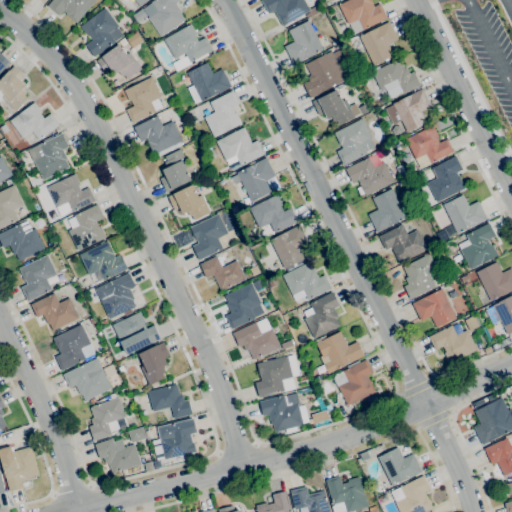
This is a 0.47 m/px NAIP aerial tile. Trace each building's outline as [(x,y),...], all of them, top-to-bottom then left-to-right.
[(96,0),(76,23),(63,11),(58,16),(47,6),(52,0),(96,0)] [(160,37),(147,18),(149,17),(143,9),(152,3),(151,2),(154,0),(181,0),(175,4),(181,12),(179,14),(184,20),(160,37)] [(285,29),(283,26),(282,27),(275,14),(276,14),(274,11),(268,14),(260,1),(261,0),(302,0),(306,6),(315,0),(317,0),(323,10),(304,20),(302,16),(308,13),(307,12),(293,20),(295,23),(285,29)] [(354,34),(348,24),(348,25),(338,5),(348,0),(370,0),(373,4),(372,4),(373,7),(380,4),(386,18),(354,34)] [(93,57),(85,46),(92,40),(88,35),(86,36),(80,27),(105,8),(117,26),(116,27),(123,35),(93,57)] [(137,23),(132,16),(141,9),(146,16),(137,23)] [(293,65),(284,47),(293,42),(288,31),(308,21),(323,49),(293,65)] [(373,66),(358,37),(389,22),(397,39),(387,44),(393,56),(373,66)] [(176,72),(172,64),(186,56),(184,53),(174,59),(163,39),(190,24),(196,35),(194,36),(197,42),(205,37),(212,50),(207,53),(208,55),(195,62),(194,60),(191,62),(191,64),(176,72)] [(125,81),(118,72),(114,75),(110,70),(105,73),(96,61),(119,44),(126,55),(129,53),(141,70),(125,81)] [(336,62),(332,54),(340,50),(344,58),(336,62)] [(0,74),(0,52),(11,63),(0,74)] [(310,98),(303,84),(312,79),(305,64),(325,54),(331,65),(337,62),(346,80),(310,98)] [(390,98),(385,89),(381,91),(371,73),(373,71),(372,69),(378,66),(379,68),(399,58),(404,69),(406,68),(409,74),(413,72),(420,85),(403,94),(402,92),(390,98)] [(194,103),(187,88),(192,86),(186,73),(206,63),(211,74),(222,69),(230,87),(201,102),(200,101),(194,103)] [(15,111),(2,98),(0,100),(0,79),(13,66),(24,76),(20,81),(24,85),(21,89),(26,94),(23,96),(26,99),(15,111)] [(367,81),(364,74),(369,72),(372,78),(367,81)] [(132,124),(125,110),(133,106),(131,100),(128,101),(123,90),(152,76),(161,97),(157,99),(161,107),(154,111),(155,112),(132,124)] [(406,132),(401,121),(392,125),(384,109),(393,104),(392,104),(422,89),(431,107),(421,112),(426,122),(406,132)] [(338,125),(336,121),(334,122),(331,117),(326,119),(324,113),(318,116),(311,102),(336,90),(342,101),(345,99),(349,107),(355,104),(359,114),(354,116),(354,118),(338,125)] [(213,138),(203,118),(214,112),(209,102),(232,91),(239,104),(231,108),(234,114),(235,113),(241,123),(213,138)] [(30,147),(23,138),(22,139),(9,121),(34,102),(41,112),(39,113),(43,119),(51,113),(59,125),(30,147)] [(362,115),(358,108),(364,105),(368,112),(362,115)] [(153,154),(146,139),(140,142),(133,127),(157,116),(162,126),(171,122),(181,141),(153,154)] [(343,166),(336,152),(341,149),(334,133),(362,119),(371,138),(361,143),(366,154),(343,166)] [(3,133),(0,129),(0,127),(4,124),(8,130),(3,133)] [(419,169),(405,139),(432,126),(438,136),(436,137),(438,143),(446,139),(453,152),(419,169)] [(230,169),(226,160),(225,161),(215,141),(243,127),(250,140),(249,140),(251,143),(257,140),(264,154),(240,166),(239,165),(230,169)] [(43,182),(33,161),(32,161),(27,150),(38,144),(39,145),(61,134),(68,147),(62,150),(67,159),(65,160),(68,167),(61,171),(62,173),(58,175),(57,173),(49,177),(50,179),(43,182)] [(209,160),(203,147),(207,145),(212,154),(213,153),(215,157),(209,160)] [(166,193),(159,179),(164,176),(162,170),(166,168),(164,163),(166,162),(164,157),(180,149),(188,167),(185,169),(191,181),(166,193)] [(0,182),(0,156),(12,175),(9,177),(12,183),(8,186),(4,180),(0,182)] [(436,202),(426,183),(427,183),(422,172),(455,156),(462,170),(456,173),(464,189),(436,202)] [(365,196),(357,180),(351,183),(344,169),(368,157),(373,168),(383,163),(393,182),(365,196)] [(250,202),(240,181),(234,184),(231,178),(237,175),(236,173),(266,158),(274,176),(265,181),(271,192),(250,202)] [(32,188),(27,178),(36,173),(41,184),(32,188)] [(61,216),(56,207),(46,187),(74,174),(79,185),(78,186),(81,191),(88,188),(94,201),(72,212),(71,211),(61,216)] [(0,227),(0,191),(13,185),(23,205),(18,207),(22,216),(16,219),(17,220),(0,227)] [(194,221),(191,216),(189,217),(187,212),(182,214),(179,208),(174,211),(167,197),(192,185),(198,197),(201,195),(210,213),(194,221)] [(376,233),(367,214),(377,210),(372,199),(392,189),(406,218),(376,233)] [(274,233),(269,223),(258,229),(249,209),(277,195),(282,205),(280,206),(282,212),(290,208),(297,222),(274,233)] [(450,236),(447,228),(452,226),(442,205),(462,195),(468,206),(477,201),(486,220),(457,234),(456,233),(450,236)] [(78,251),(68,231),(71,229),(67,221),(74,217),(73,216),(97,204),(103,218),(95,222),(98,227),(100,227),(105,238),(78,251)] [(198,261),(192,247),(197,244),(194,236),(192,237),(190,232),(191,232),(190,228),(218,214),(227,234),(217,239),(222,249),(198,261)] [(18,261),(15,254),(13,255),(9,245),(2,248),(0,243),(0,232),(27,220),(31,230),(35,229),(44,249),(18,261)] [(469,270),(459,250),(460,249),(458,245),(467,240),(465,235),(488,223),(495,236),(487,240),(490,246),(492,245),(497,256),(469,270)] [(398,263),(392,251),(393,250),(391,247),(385,250),(378,237),(402,224),(407,235),(417,230),(427,249),(398,263)] [(287,271),(285,268),(284,269),(269,240),(299,225),(308,243),(298,248),(304,259),(302,260),(304,262),(287,271)] [(458,243),(455,237),(462,234),(465,240),(458,243)] [(94,284),(89,274),(88,274),(78,255),(107,241),(114,254),(113,254),(114,258),(120,255),(127,269),(103,280),(103,279),(94,284)] [(409,300),(403,286),(407,284),(404,278),(407,277),(402,267),(429,254),(437,272),(429,276),(435,287),(409,300)] [(27,302),(20,287),(25,285),(18,269),(46,255),(56,275),(46,280),(51,290),(27,302)] [(220,291),(213,275),(206,278),(199,265),(216,257),(221,268),(235,261),(244,280),(220,291)] [(295,301),(282,276),(309,262),(318,278),(324,275),(330,289),(307,300),(305,296),(295,301)] [(511,290),(490,301),(476,272),(495,262),(501,273),(511,268),(511,270),(511,290)] [(253,276),(249,269),(256,265),(260,273),(253,276)] [(109,319),(94,289),(128,273),(134,286),(129,289),(133,299),(131,300),(135,307),(130,309),(132,313),(125,316),(123,312),(109,319)] [(462,283),(460,279),(467,275),(469,279),(462,283)] [(256,291),(252,283),(258,280),(262,288),(256,291)] [(270,288),(267,282),(273,280),(276,285),(270,288)] [(230,330),(224,316),(230,313),(226,304),(228,303),(224,296),(251,283),(260,304),(259,304),(263,313),(254,318),(230,330)] [(435,328),(430,317),(420,321),(411,304),(441,289),(455,318),(435,328)] [(313,339),(303,319),(306,318),(303,312),(311,308),(309,304),(332,292),(339,305),(333,309),(338,319),(336,320),(339,326),(313,339)] [(52,331),(49,324),(47,325),(42,315),(36,318),(30,305),(53,293),(58,303),(68,298),(78,318),(52,331)] [(511,332),(507,335),(500,321),(492,325),(484,310),(492,306),(492,305),(511,294),(511,332)] [(127,355),(122,345),(121,345),(112,325),(139,312),(144,323),(143,324),(145,329),(153,326),(160,339),(127,355)] [(469,331),(463,319),(472,315),(473,318),(476,316),(481,325),(469,331)] [(100,328),(98,323),(105,319),(108,324),(100,328)] [(253,360),(248,350),(245,351),(242,345),(238,347),(232,334),(255,322),(256,325),(266,320),(270,329),(271,329),(280,347),(253,360)] [(61,371),(54,357),(60,354),(52,339),(80,325),(90,344),(89,344),(94,354),(61,371)] [(449,364),(443,353),(445,352),(442,346),(434,350),(428,337),(451,325),(456,335),(466,330),(476,350),(449,364)] [(327,374),(319,358),(322,357),(315,344),(317,343),(315,341),(325,336),(326,338),(340,332),(347,346),(356,342),(363,356),(327,374)] [(282,350),(280,344),(290,340),(292,346),(282,350)] [(500,348),(497,343),(504,340),(507,345),(500,348)] [(152,388),(151,385),(149,386),(140,367),(143,366),(138,354),(163,342),(169,356),(164,359),(167,364),(162,366),(165,373),(163,374),(165,378),(157,382),(158,385),(152,388)] [(486,355),(483,349),(489,347),(492,352),(486,355)] [(258,398),(254,383),(261,381),(260,377),(259,377),(256,364),(287,356),(292,377),(287,378),(288,384),(282,386),(284,391),(258,398)] [(85,401),(81,394),(79,395),(75,385),(68,388),(62,375),(96,358),(97,360),(103,357),(107,366),(101,369),(110,388),(85,401)] [(236,368),(234,363),(249,357),(251,362),(236,368)] [(347,406),(332,377),(365,360),(373,373),(367,376),(368,380),(369,380),(375,391),(347,406)] [(173,419),(170,407),(152,412),(147,392),(176,385),(179,395),(182,394),(183,401),(188,400),(192,414),(173,419)] [(275,433),(273,425),(271,426),(268,415),(262,416),(258,402),(283,395),(284,397),(296,394),(298,404),(297,405),(302,425),(275,433)] [(93,441),(88,427),(92,425),(90,419),(93,418),(89,408),(118,398),(125,417),(115,420),(118,429),(110,432),(111,435),(93,441)] [(482,445),(473,427),(479,424),(473,411),(497,400),(511,430),(489,441),(482,445)] [(319,419),(317,413),(325,411),(327,417),(319,419)] [(164,460),(158,438),(170,435),(167,425),(192,418),(196,433),(190,434),(192,445),(191,446),(192,453),(164,460)] [(131,443),(128,432),(142,428),(145,438),(131,443)] [(511,471),(502,476),(496,462),(491,465),(483,449),(506,438),(511,448),(511,447),(511,471)] [(112,474),(108,463),(105,464),(103,458),(99,459),(94,445),(111,439),(115,451),(133,445),(140,464),(112,474)] [(9,492),(0,460),(0,449),(10,446),(12,452),(30,447),(39,475),(31,477),(32,479),(21,482),(23,488),(9,492)] [(391,486),(377,458),(397,448),(403,459),(412,454),(421,472),(391,486)] [(424,511),(398,511),(394,503),(395,502),(390,492),(423,475),(430,490),(424,493),(428,500),(429,500),(431,504),(430,505),(432,508),(424,511)] [(332,511),(331,506),(332,506),(325,480),(339,476),(341,484),(348,482),(347,480),(358,477),(367,507),(349,511),(332,511)] [(511,511),(505,511),(503,504),(511,501),(510,495),(509,496),(506,484),(511,482),(511,511)] [(299,511),(299,509),(294,510),(289,490),(306,486),(308,494),(324,490),(328,511),(299,511)] [(256,511),(255,505),(266,503),(267,505),(273,503),(271,495),(285,491),(290,511),(256,511)]
